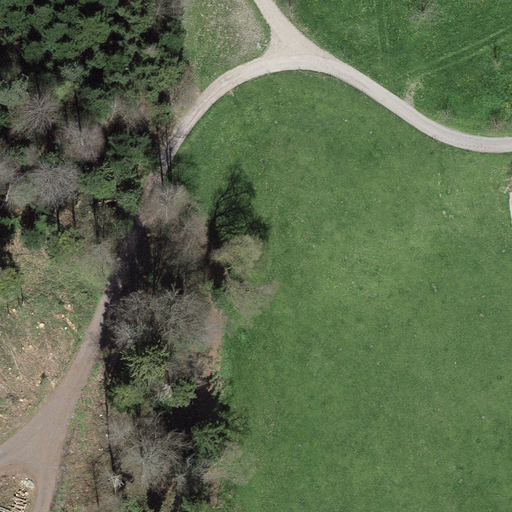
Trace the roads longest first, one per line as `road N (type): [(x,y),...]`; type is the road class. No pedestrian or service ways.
road 1 (unclassified): [(303,51),(223,84),(177,130),(58,412),(0,458)]
road 2 (unclassified): [(303,51),(443,135),(511,143)]
